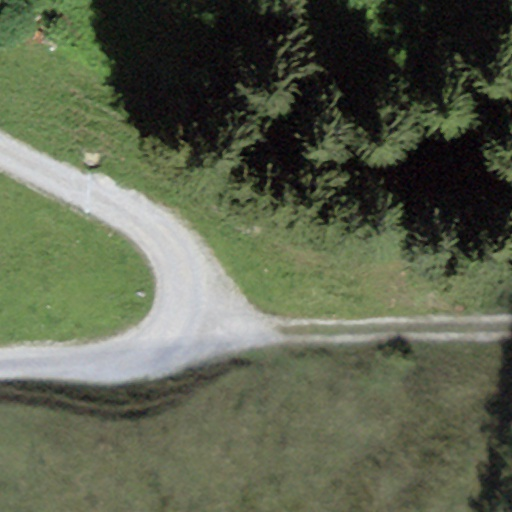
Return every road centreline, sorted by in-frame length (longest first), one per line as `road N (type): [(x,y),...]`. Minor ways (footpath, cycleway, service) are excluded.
road 1 (unclassified): [(0,361),(96,360),(146,347),(174,319),(182,276),(161,239),(135,218),(0,145)]
road 2 (track): [(174,319),(276,333),(511,327)]
